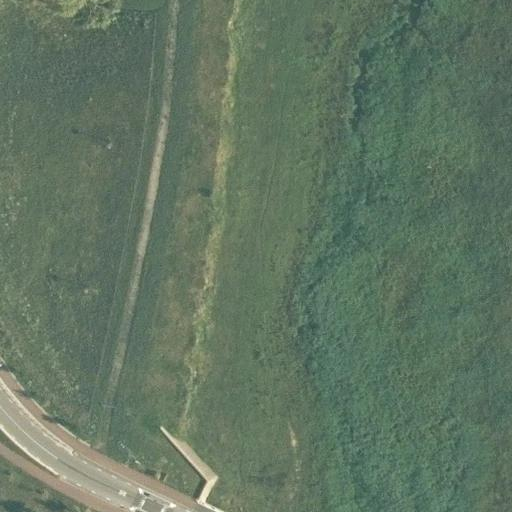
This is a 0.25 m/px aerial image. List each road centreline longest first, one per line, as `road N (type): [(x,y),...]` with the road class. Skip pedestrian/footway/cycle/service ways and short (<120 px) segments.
road 1 (track): [(100,450),(161,142),(176,0)]
road 2 (tertiary): [(0,407),(49,455),(156,511)]
